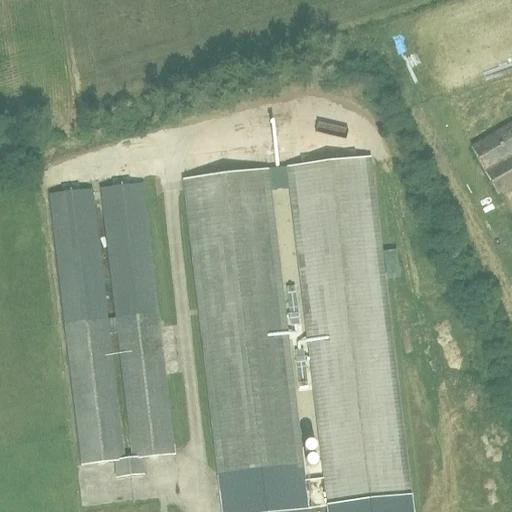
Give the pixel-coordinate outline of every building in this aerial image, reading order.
[(498,194),(511,186),(511,123),(471,147),(498,194)] [(301,166),(288,168),(328,507),(409,497),(369,158),(356,160),(335,162),(322,164),(301,166)] [(231,173),(219,174),(202,176),(184,179),(222,500),(303,490),(265,169),(248,171),(231,173)] [(173,454),(142,185),(101,190),(116,320),(106,321),(90,190),(50,195),(82,465),(115,461),(117,478),(142,475),(140,458),(173,454)] [(254,511),(255,509),(271,508),(270,499),(231,501),(231,511),(254,511)]
